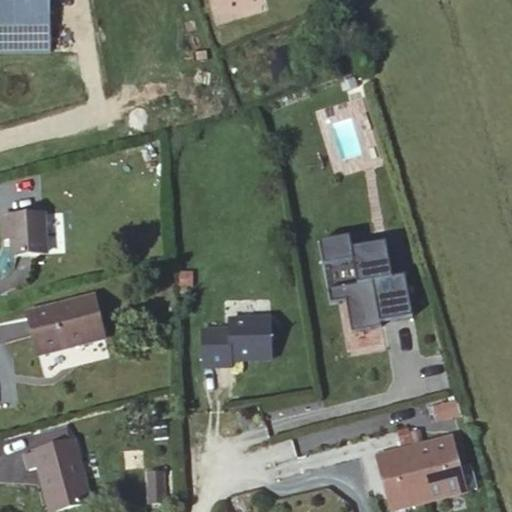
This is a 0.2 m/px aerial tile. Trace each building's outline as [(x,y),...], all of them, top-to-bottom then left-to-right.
[(54,0),(0,0),(0,53),(52,56),(54,0)] [(44,255),(44,216),(0,216),(0,244),(16,244),(15,256),(44,255)] [(397,280),(392,246),(358,251),(356,240),(328,244),(343,356),(385,350),(381,324),(416,319),(411,279),(397,280)] [(98,338),(91,295),(27,307),(34,349),(98,338)] [(233,322),(205,322),(205,359),(233,359),(234,354),(274,354),(274,311),(232,312),(233,322)] [(377,457),(392,511),(408,511),(473,494),(456,435),(377,457)] [(74,511),(89,509),(74,441),(27,451),(18,453),(22,471),(35,469),(44,511),(74,511)] [(168,505),(165,473),(148,475),(151,506),(168,505)] [(137,511),(145,510),(139,481),(122,484),(127,511),(137,511)]
